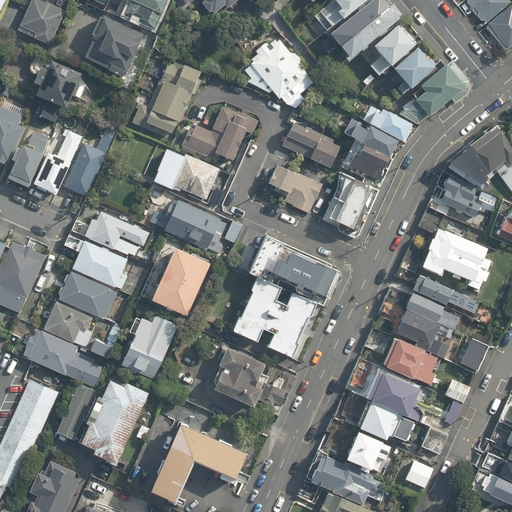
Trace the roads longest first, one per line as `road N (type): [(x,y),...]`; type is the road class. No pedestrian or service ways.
road 1 (residential): [(371,265),(243,203),(275,121),(267,110),(209,88)]
road 2 (tertiary): [(371,265),(259,511)]
road 3 (tertiary): [(497,89),(422,156),(371,265)]
road 4 (residential): [(437,511),(511,346)]
